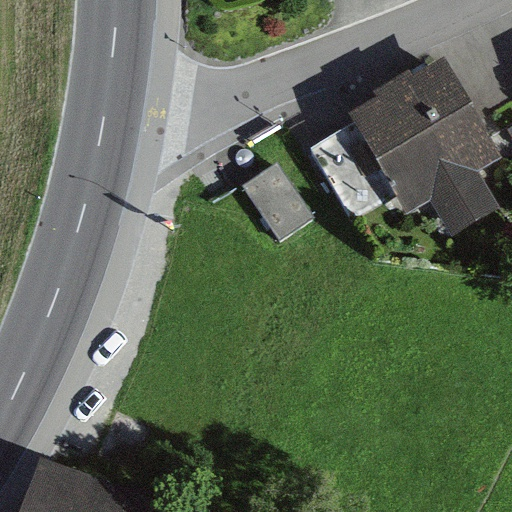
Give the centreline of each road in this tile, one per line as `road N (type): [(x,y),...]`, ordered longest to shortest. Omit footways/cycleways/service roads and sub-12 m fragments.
road 1 (residential): [(482,0),(194,110),(156,116),(107,107)]
road 2 (primary): [(107,107),(58,295),(0,425)]
